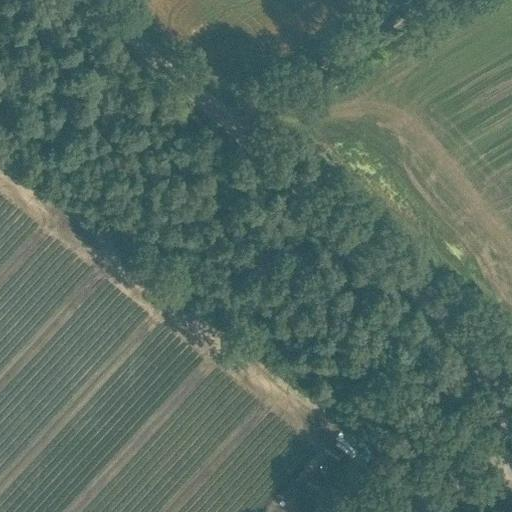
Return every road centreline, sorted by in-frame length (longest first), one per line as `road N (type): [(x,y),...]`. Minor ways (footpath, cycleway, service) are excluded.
road 1 (unclassified): [(504,491),(493,398),(454,327),(83,0)]
road 2 (track): [(446,0),(233,132)]
